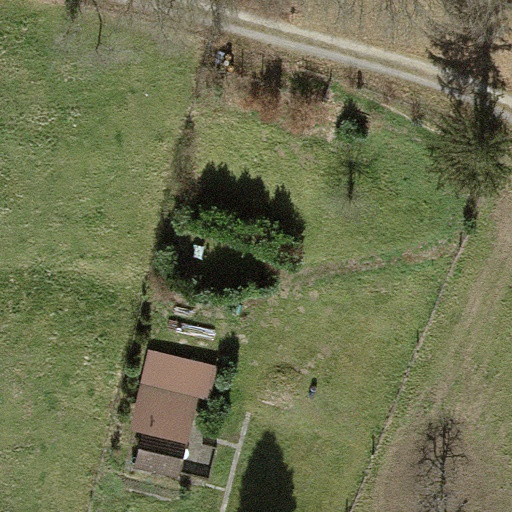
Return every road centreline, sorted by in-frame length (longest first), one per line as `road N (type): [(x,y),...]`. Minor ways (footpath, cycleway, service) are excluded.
road 1 (track): [(371,511),(511,145)]
road 2 (track): [(511,107),(170,0)]
